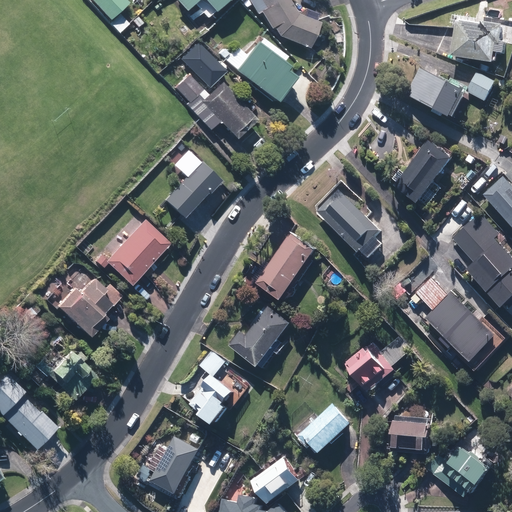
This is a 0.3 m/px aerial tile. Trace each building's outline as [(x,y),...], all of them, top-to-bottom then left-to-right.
[(87,0),(117,34),(127,25),(116,13),(125,5),(119,0),(87,0)] [(172,0),(171,1),(182,13),(191,4),(205,18),(224,0),(172,0)] [(307,48),(316,23),(297,16),(287,0),(245,0),(255,16),(259,14),(271,32),(273,30),(278,38),(307,48)] [(452,61),(479,63),(493,64),(494,48),(499,49),(501,29),(475,27),(455,25),(452,61)] [(222,59),(233,68),(230,72),(272,104),(291,79),(282,71),(285,67),(253,42),(244,54),(233,45),(222,59)] [(464,93),(421,69),(406,97),(449,121),(464,93)] [(173,88),(187,103),(185,105),(208,131),(217,123),(230,138),(252,119),(244,109),(208,70),(195,82),(188,74),(173,88)] [(496,83),(477,73),(466,94),(484,104),(496,83)] [(451,157),(428,141),(394,190),(417,206),(451,157)] [(179,175),(181,177),(160,201),(165,206),(153,219),(160,225),(172,212),(179,219),(202,194),(206,197),(220,182),(198,162),(191,169),(187,165),(179,175)] [(511,228),(511,188),(503,178),(483,196),(511,228)] [(317,214),(366,263),(383,246),(375,237),(380,232),(340,192),(317,214)] [(511,299),(511,259),(498,244),(494,240),(500,234),(480,212),(452,237),(475,264),(467,272),(501,310),(511,299)] [(125,238),(103,260),(99,256),(91,264),(99,271),(104,266),(126,287),(167,245),(137,215),(119,233),(125,238)] [(318,253),(291,234),(256,285),(283,303),(318,253)] [(97,296),(102,290),(90,279),(76,293),(72,290),(54,309),(86,339),(104,319),(100,315),(108,306),(97,296)] [(424,319),(441,336),(438,338),(450,350),(452,348),(468,363),(495,337),(451,293),(448,296),(432,280),(412,299),(418,305),(422,300),(433,311),(424,319)] [(229,347),(258,369),(261,371),(281,344),(278,342),(291,323),(267,306),(244,337),(239,334),(229,347)] [(401,336),(381,353),(372,343),(343,366),(367,395),(396,372),(392,368),(413,351),(401,336)] [(95,379),(68,350),(44,373),(71,401),(95,379)] [(212,351),(200,366),(213,376),(214,378),(227,362),(212,351)] [(4,376),(0,379),(0,418),(28,450),(52,428),(4,376)] [(234,406),(227,401),(234,393),(214,378),(213,376),(192,403),(204,413),(200,418),(203,421),(213,429),(228,410),(230,411),(234,406)] [(320,456),(352,425),(333,406),(302,438),(320,456)] [(430,419),(393,417),(392,453),(428,455),(430,419)] [(179,498),(202,451),(174,437),(151,484),(179,498)] [(490,472),(458,446),(446,461),(439,455),(427,469),(466,501),(490,472)] [(285,457),(250,484),(267,506),(302,479),(285,457)] [(263,511),(262,511),(263,508),(255,506),(257,498),(240,495),(239,503),(224,500),(221,511),(284,511),(276,504),(269,511),(263,511)]
